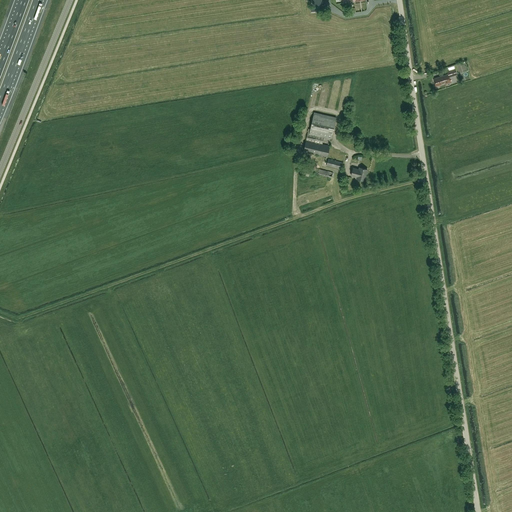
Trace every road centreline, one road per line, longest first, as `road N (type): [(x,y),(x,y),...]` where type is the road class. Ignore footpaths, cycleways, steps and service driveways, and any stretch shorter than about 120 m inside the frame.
road 1 (unclassified): [(477,511),(399,0)]
road 2 (unclassified): [(0,171),(70,0)]
